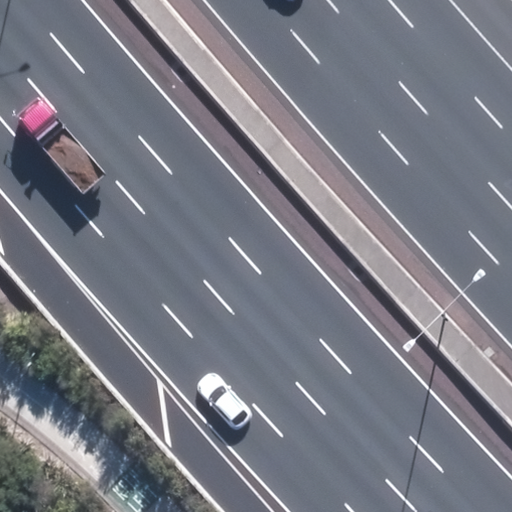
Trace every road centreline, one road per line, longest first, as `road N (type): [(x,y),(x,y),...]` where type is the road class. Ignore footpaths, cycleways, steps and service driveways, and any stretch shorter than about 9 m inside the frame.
road 1 (motorway): [(413,511),(133,205),(0,44)]
road 2 (motorway): [(328,0),(511,203)]
